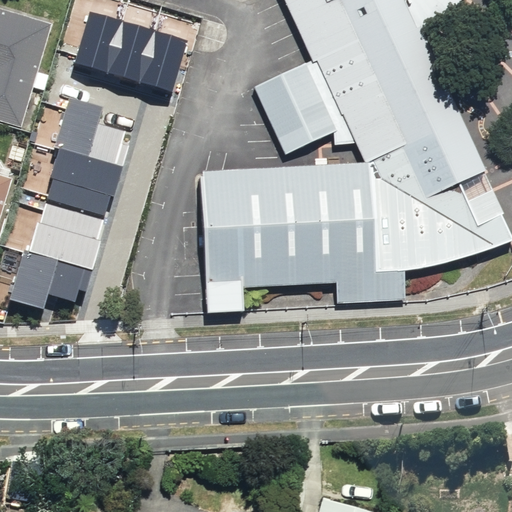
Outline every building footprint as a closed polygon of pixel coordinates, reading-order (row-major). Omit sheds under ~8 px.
[(311,61),(337,117),(349,142),(359,162),(368,177),(371,272),(398,271),(419,267),(441,261),(464,255),(488,247),(507,240),(508,240),(501,224),(486,181),(414,33),(398,0),(278,0),(306,60),(307,62),(311,61)] [(398,0),(414,33),(428,25),(447,10),(458,0),(457,0),(398,0)] [(0,124),(31,133),(59,28),(0,12),(0,124)] [(307,62),(306,60),(251,86),(250,87),(280,154),(331,131),(330,143),(349,142),(337,117),(311,61),(307,62)] [(103,290),(142,175),(64,148),(28,256),(73,271),(71,279),(103,290)] [(197,172),(196,172),(200,312),(234,310),(234,288),(330,283),(332,302),(402,299),(398,271),(371,272),(368,177),(359,162),(279,167),(197,172)] [(0,181),(0,253),(21,188),(0,181)] [(356,511),(324,503),(321,511),(356,511)]
